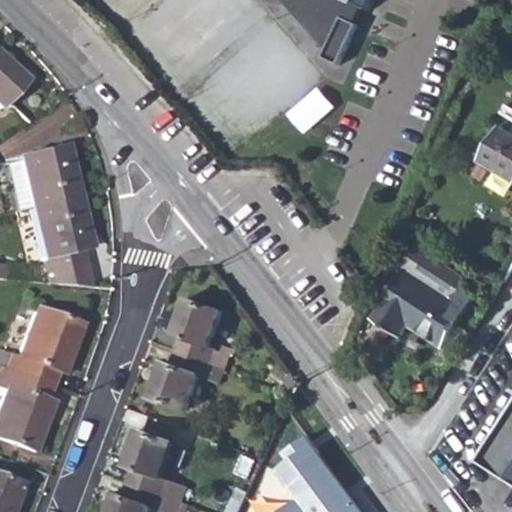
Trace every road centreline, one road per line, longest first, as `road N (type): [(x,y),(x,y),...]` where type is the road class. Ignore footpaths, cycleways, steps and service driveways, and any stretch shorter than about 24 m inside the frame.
road 1 (residential): [(435,511),(220,243)]
road 2 (residential): [(220,243),(411,511)]
road 3 (unknown): [(286,326),(383,110)]
road 4 (residential): [(61,511),(131,327)]
road 5 (unknown): [(267,0),(383,110)]
road 6 (residential): [(5,0),(101,100)]
road 7 (residential): [(131,327),(162,257),(197,218)]
road 8 (residential): [(101,100),(128,221)]
road 9 (unknown): [(383,110),(431,0)]
